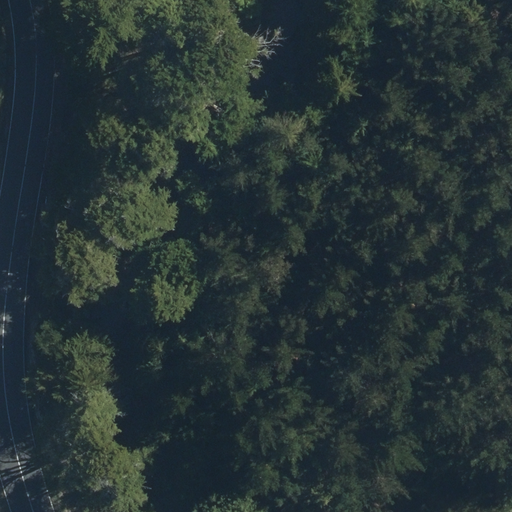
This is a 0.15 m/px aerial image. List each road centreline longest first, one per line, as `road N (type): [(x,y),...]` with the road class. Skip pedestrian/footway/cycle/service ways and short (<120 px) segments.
road 1 (tertiary): [(23,0),(35,33),(0,334)]
road 2 (tertiary): [(0,350),(32,511)]
